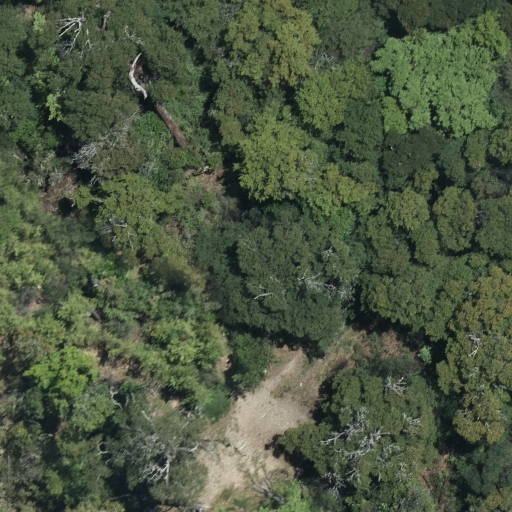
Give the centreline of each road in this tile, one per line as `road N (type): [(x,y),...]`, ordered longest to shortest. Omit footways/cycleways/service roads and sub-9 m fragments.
road 1 (track): [(511,119),(226,386)]
road 2 (track): [(125,511),(226,386)]
